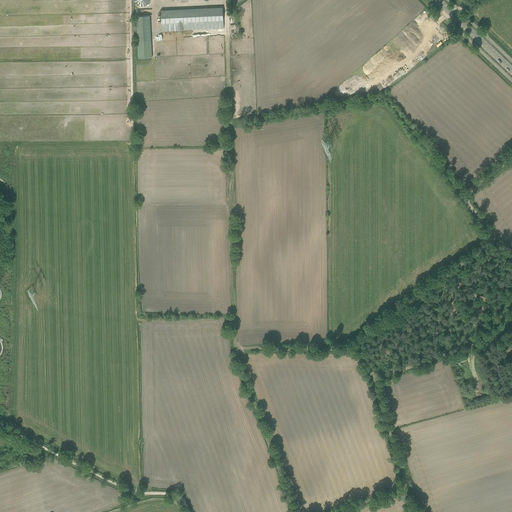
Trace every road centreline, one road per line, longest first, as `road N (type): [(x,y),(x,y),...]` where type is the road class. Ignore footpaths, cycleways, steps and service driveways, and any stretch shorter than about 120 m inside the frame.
road 1 (track): [(233,349),(229,125)]
road 2 (track): [(495,240),(364,338),(357,346),(372,379)]
road 3 (track): [(292,511),(233,349)]
road 4 (track): [(372,379),(511,333)]
road 5 (track): [(357,346),(233,349)]
